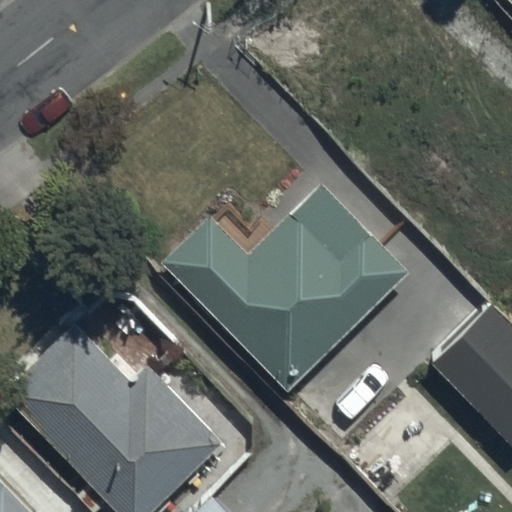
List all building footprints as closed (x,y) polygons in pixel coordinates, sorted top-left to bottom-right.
[(367,136),(495,267),(511,250),(511,123),(470,80),(434,115),(411,93),(367,136)] [(160,262),(288,393),(410,274),(322,183),(249,254),(210,214),(160,262)] [(428,363),(511,444),(511,330),(485,304),(428,363)] [(0,394),(124,511),(151,511),(224,439),(147,364),(131,380),(70,321),(0,394)] [(0,511),(27,511),(0,484),(0,511)] [(224,511),(208,496),(192,511),(224,511)]
